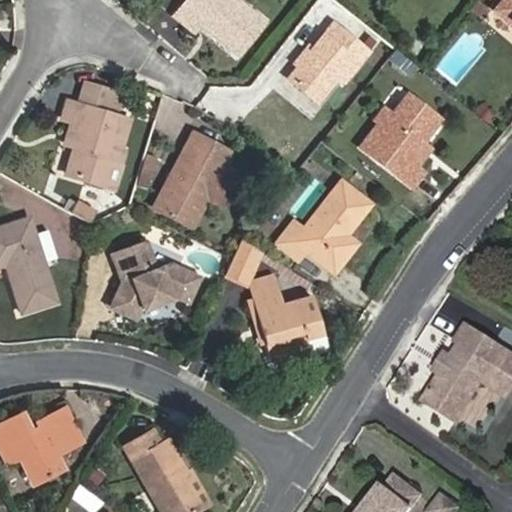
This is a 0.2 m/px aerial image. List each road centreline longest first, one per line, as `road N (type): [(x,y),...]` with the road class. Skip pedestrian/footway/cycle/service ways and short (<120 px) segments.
road 1 (residential): [(0,358),(79,359),(186,381),(318,461)]
road 2 (residential): [(318,461),(450,258),(511,181)]
road 3 (residential): [(55,0),(61,27),(0,137)]
road 4 (unknown): [(174,92),(61,27)]
